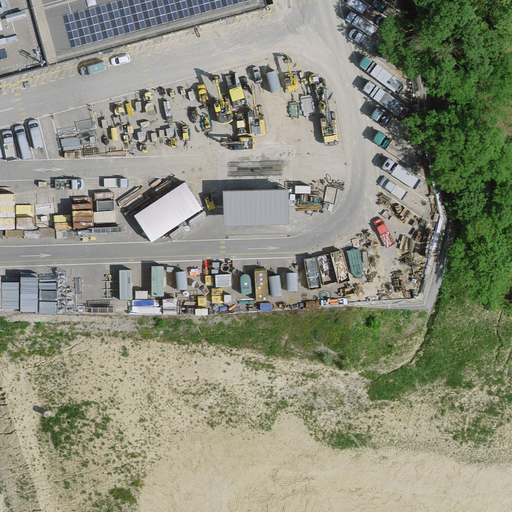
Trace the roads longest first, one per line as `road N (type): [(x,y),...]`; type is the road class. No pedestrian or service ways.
road 1 (unknown): [(0,237),(233,229),(303,217),(323,209),(346,180),(348,122)]
road 2 (unknown): [(0,149),(348,122)]
road 3 (unknown): [(0,100),(330,18)]
